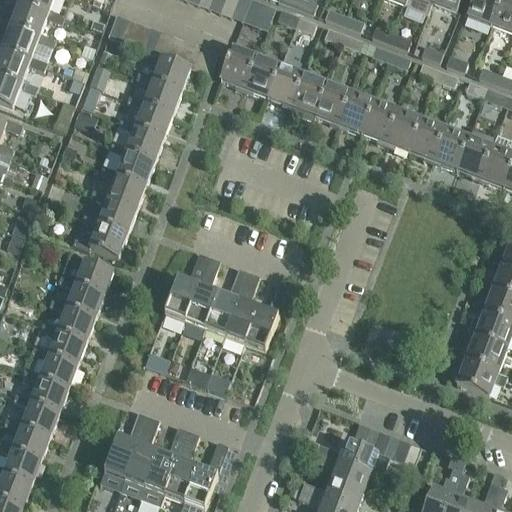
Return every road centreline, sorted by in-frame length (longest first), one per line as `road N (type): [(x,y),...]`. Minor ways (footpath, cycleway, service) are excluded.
road 1 (residential): [(303,365),(511,444)]
road 2 (residential): [(303,365),(361,214)]
road 3 (residential): [(246,511),(303,365)]
